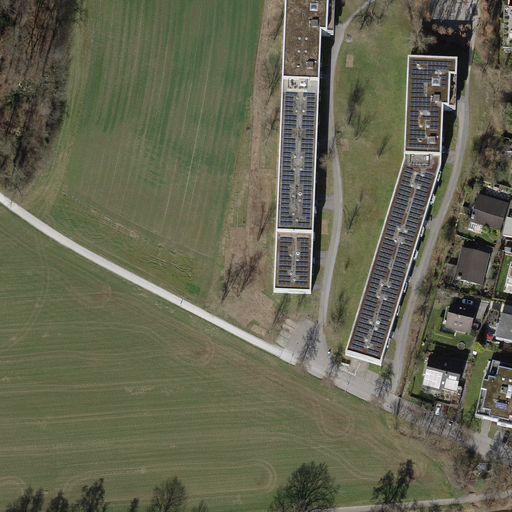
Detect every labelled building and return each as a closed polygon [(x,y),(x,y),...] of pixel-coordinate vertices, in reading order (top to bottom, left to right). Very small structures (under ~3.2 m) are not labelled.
[(332,0),(284,0),(272,292),(309,294),(320,36),(325,37),(326,24),(328,25),(332,25),(332,0)] [(511,12),(504,13),(502,47),(511,47),(511,12)] [(455,64),(406,61),(402,163),(344,355),(379,365),(439,169),(441,110),(447,111),(448,100),(454,100),(455,64)] [(469,222),(498,231),(506,205),(477,196),(469,222)] [(511,237),(511,220),(505,219),(501,235),(511,237)] [(487,256),(461,249),(454,279),(479,285),(487,256)] [(473,309),(450,304),(446,323),(453,325),(452,328),(467,332),(473,309)] [(511,328),(511,318),(500,315),(494,340),(509,343),(511,328)] [(459,365),(431,358),(424,382),(453,389),(459,365)] [(481,382),(473,417),(496,423),(495,425),(511,428),(511,367),(491,362),(486,383),(481,382)]
